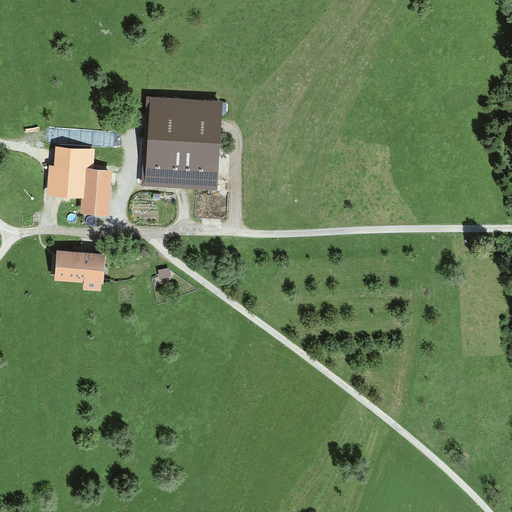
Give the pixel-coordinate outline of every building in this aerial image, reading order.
[(220,101),(150,97),(146,182),(215,186),(220,101)] [(81,147),(60,146),(57,196),(78,197),(81,147)] [(108,215),(111,170),(87,168),(84,214),(108,215)] [(103,251),(58,248),(56,277),(83,279),(82,284),(99,286),(99,279),(101,279),(103,251)] [(169,267),(159,269),(160,276),(171,274),(169,267)]
